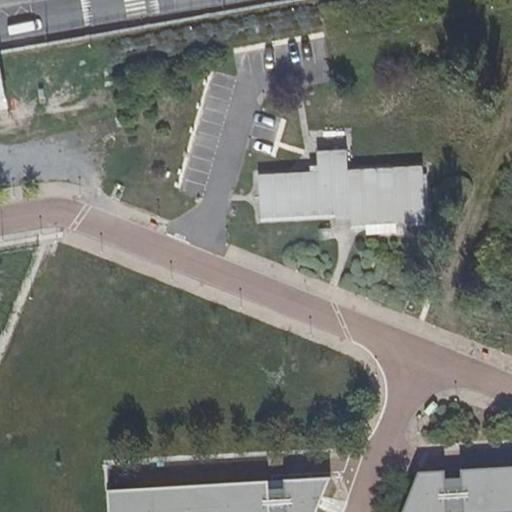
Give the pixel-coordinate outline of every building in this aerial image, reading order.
[(14,63),(21,115),(97,105),(90,53),(14,63)] [(0,112),(11,111),(5,68),(0,68),(0,112)] [(361,156),(423,147),(418,117),(357,125),(361,156)] [(347,150),(318,151),(319,165),(310,166),(310,171),(259,174),(261,218),(335,214),(335,219),(352,218),(352,227),(426,223),(423,164),(348,168),(347,150)] [(419,472),(403,511),(448,511),(449,511),(464,511),(463,511),(511,511),(511,466),(461,470),(461,477),(446,478),(446,471),(419,472)] [(317,511),(331,478),(284,480),(284,487),(269,488),(269,481),(107,490),(108,511),(317,511)]
